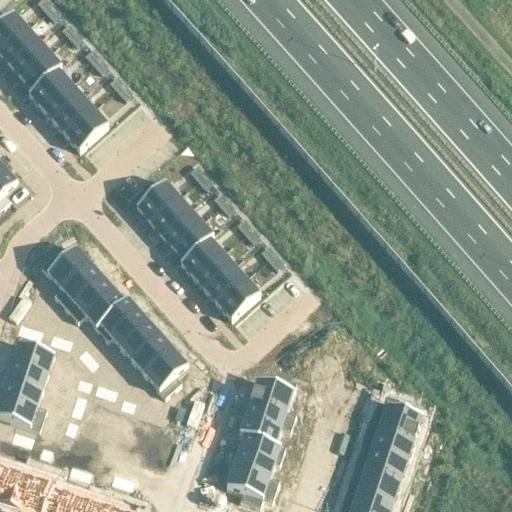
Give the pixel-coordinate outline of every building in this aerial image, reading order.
[(44,2),(37,9),(46,19),(53,12),(44,2)] [(53,12),(46,19),(53,27),(60,20),(53,12)] [(14,19),(0,31),(0,60),(28,35),(14,19)] [(70,30),(62,37),(69,44),(76,37),(70,30)] [(28,35),(0,60),(0,61),(11,74),(39,48),(28,35)] [(76,37),(69,44),(75,52),(83,45),(76,37)] [(39,48),(11,74),(22,86),(51,61),(39,48)] [(93,56),(85,62),(94,72),(102,65),(93,56)] [(51,61),(22,86),(33,98),(33,99),(58,76),(59,77),(63,74),(51,61)] [(102,65),(94,72),(101,80),(109,73),(102,65)] [(33,98),(29,101),(44,117),(72,92),(59,77),(58,76),(33,99),(33,98)] [(117,83),(110,89),(117,97),(124,90),(117,83)] [(124,90),(117,97),(126,107),(133,100),(124,90)] [(72,92),(44,117),(55,130),(84,104),(72,92)] [(84,104),(55,130),(66,143),(95,117),(84,104)] [(95,117),(66,143),(81,158),(109,133),(95,117)] [(203,167),(195,174),(204,184),(212,177),(203,167)] [(247,202),(264,186),(248,169),(231,184),(247,202)] [(3,173),(0,176),(0,217),(11,208),(6,202),(18,190),(3,173)] [(212,177),(204,184),(211,191),(219,185),(212,177)] [(166,189),(137,215),(152,231),(180,205),(166,189)] [(222,199),(214,206),(221,214),(229,207),(222,199)] [(180,205),(152,231),(163,243),(192,218),(180,205)] [(229,207),(221,214),(228,221),(235,214),(229,207)] [(192,218),(163,243),(174,256),(203,230),(192,218)] [(245,225),(238,232),(246,242),(254,235),(245,225)] [(203,230),(174,256),(185,268),(186,268),(211,246),(211,247),(215,243),(203,230)] [(254,235),(246,242),(253,250),(261,243),(254,235)] [(185,268),(182,271),(196,287),(224,261),(211,247),(211,246),(186,268),(185,268)] [(269,252),(262,259),(269,267),(276,260),(269,252)] [(57,259),(41,274),(62,297),(91,271),(76,254),(63,266),(57,259)] [(276,260),(269,267),(277,277),(285,270),(276,260)] [(224,261),(196,287),(207,300),(236,274),(224,261)] [(91,271),(62,297),(73,309),(102,284),(91,271)] [(236,274),(207,300),(218,312),(247,286),(236,274)] [(102,284),(73,309),(85,322),(113,296),(102,284)] [(247,286),(218,312),(233,328),(261,302),(247,286)] [(113,296),(85,322),(96,334),(128,306),(128,305),(124,308),(113,296)] [(128,306),(96,334),(97,335),(100,332),(111,344),(139,318),(128,306)] [(139,318),(111,344),(122,356),(151,331),(139,318)] [(21,327),(18,337),(30,341),(33,331),(21,327)] [(33,331),(30,341),(40,344),(43,335),(33,331)] [(151,331),(122,356),(133,369),(162,343),(151,331)] [(53,338),(50,348),(60,351),(63,341),(53,338)] [(63,341),(60,351),(70,354),(73,344),(63,341)] [(162,343),(133,369),(145,381),(173,356),(162,343)] [(19,349),(12,370),(48,382),(55,362),(19,349)] [(86,353),(78,359),(85,367),(93,360),(86,353)] [(173,356),(145,381),(165,404),(181,390),(176,384),(188,373),(173,356)] [(93,360),(85,367),(92,375),(99,368),(93,360)] [(12,370),(6,386),(42,398),(48,382),(12,370)] [(80,382),(77,392),(89,396),(92,386),(80,382)] [(257,386),(250,407),(296,422),(287,419),(297,390),(276,383),(274,391),(257,386)] [(6,386),(1,402),(37,414),(42,398),(6,386)] [(98,388),(95,397),(105,401),(108,391),(98,388)] [(108,391),(105,401),(114,404),(117,394),(108,391)] [(78,399),(74,408),(84,412),(87,402),(78,399)] [(1,402),(0,404),(0,424),(40,438),(46,418),(37,414),(1,402)] [(124,403),(120,412),(133,416),(136,407),(124,403)] [(377,408),(370,431),(415,446),(423,423),(407,418),(410,410),(389,403),(387,411),(377,408)] [(250,407),(245,423),(291,438),(296,422),(250,407)] [(74,408),(71,418),(81,421),(84,412),(74,408)] [(182,427),(187,413),(179,410),(174,425),(182,427)] [(339,410),(336,420),(345,423),(348,413),(339,410)] [(319,419),(316,429),(325,432),(328,422),(319,419)] [(336,420),(332,429),(342,432),(345,423),(336,420)] [(245,423),(240,439),(285,454),(277,451),(281,436),(290,439),(291,438),(245,423)] [(69,424),(65,437),(74,440),(79,428),(69,424)] [(370,431),(363,453),(408,468),(415,446),(370,431)] [(15,435),(12,445),(21,448),(24,438),(15,435)] [(314,435),(310,445),(320,448),(323,438),(314,435)] [(24,438),(21,448),(31,451),(34,442),(24,438)] [(244,441),(239,457),(280,471),(285,454),(240,439),(240,440),(244,441)] [(310,445),(307,455),(317,458),(320,448),(310,445)] [(43,451),(40,460),(50,464),(53,454),(43,451)] [(324,453),(321,463),(331,466),(334,456),(324,453)] [(363,453),(355,474),(401,489),(408,468),(363,453)] [(239,457),(233,473),(279,488),(279,487),(271,484),(275,470),(279,472),(280,471),(239,457)] [(321,463),(318,473),(328,476),(331,466),(321,463)] [(303,467),(300,477),(309,480),(312,471),(303,467)] [(72,470),(69,480),(78,483),(81,473),(72,470)] [(0,471),(0,511),(12,476),(0,471)] [(12,476),(0,511),(22,511),(35,474),(35,473),(32,482),(12,476)] [(81,473),(78,483),(88,486),(91,477),(81,473)] [(233,473),(226,495),(242,500),(240,508),(252,511),(260,511),(263,507),(272,510),(279,488),(233,473)] [(35,474),(22,511),(45,511),(56,480),(35,474)] [(355,474),(348,496),(394,511),(401,489),(355,474)] [(300,477),(296,487),(306,490),(309,480),(300,477)] [(115,478),(112,488),(121,491),(124,481),(115,478)] [(56,480),(45,511),(68,511),(72,501),(53,495),(57,481),(56,480)] [(124,481),(121,491),(131,494),(134,485),(124,481)] [(294,493),(291,503),(301,506),(304,496),(294,493)] [(310,496),(307,506),(316,509),(320,500),(310,496)] [(348,496),(342,511),(393,511),(394,511),(348,496)] [(72,501),(68,511),(91,511),(94,503),(92,508),(72,501)] [(94,503),(91,511),(114,511),(116,505),(114,510),(94,503)]
